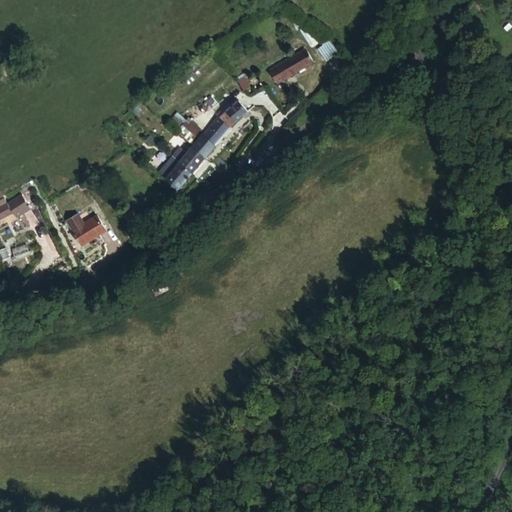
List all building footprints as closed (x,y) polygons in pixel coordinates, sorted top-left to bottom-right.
[(336,49),(328,42),(318,49),(327,62),(339,52),(336,49)] [(271,71),(278,84),(314,63),(306,50),(271,71)] [(180,77),(187,86),(197,79),(189,69),(180,77)] [(251,87),(245,77),(238,81),(239,82),(244,91),(251,87)] [(236,120),(249,110),(241,100),(221,117),(232,126),(236,120)] [(180,130),(187,120),(178,113),(170,123),(180,130)] [(206,157),(232,126),(221,117),(220,116),(194,146),(206,157)] [(190,117),(180,130),(192,140),(202,127),(190,117)] [(193,172),(206,157),(194,146),(187,154),(187,155),(179,149),(174,156),(193,172)] [(179,188),(193,172),(174,156),(161,171),(168,177),(167,178),(179,188)] [(223,162),(218,167),(225,173),(230,168),(223,162)] [(212,168),(203,178),(212,189),(222,177),(212,168)] [(210,195),(202,184),(192,192),(200,202),(210,195)] [(5,198),(0,201),(0,218),(14,212),(16,216),(29,208),(22,195),(8,204),(5,198)] [(139,215),(134,209),(128,214),(129,216),(123,221),(133,232),(147,221),(141,213),(139,215)] [(79,215),(70,221),(77,233),(75,234),(81,244),(106,229),(98,216),(84,224),(79,215)] [(7,247),(0,250),(4,259),(10,257),(7,247)]
